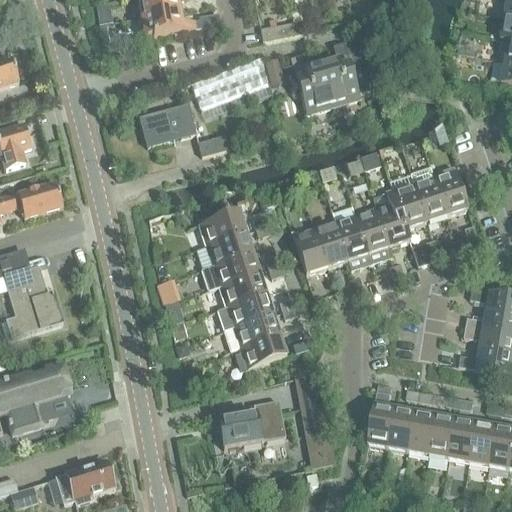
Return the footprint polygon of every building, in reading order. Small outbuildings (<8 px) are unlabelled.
[(193,0),(192,0),(149,0),(136,2),(140,23),(178,16),(176,3),(193,0)] [(180,27),(178,16),(140,23),(143,43),(199,34),(197,24),(180,27)] [(500,45),(508,47),(508,46),(511,47),(511,24),(504,23),(500,45)] [(301,26),(292,28),(295,40),(304,39),(301,26)] [(261,46),(295,40),(292,28),(259,34),(261,46)] [(109,29),(99,31),(103,51),(108,50),(112,49),(109,29)] [(335,68),(317,72),(327,115),(355,109),(352,100),(369,95),(358,51),(342,48),(331,51),(335,68)] [(0,93),(17,88),(10,63),(0,66),(0,93)] [(279,86),(274,63),(262,66),(268,89),(279,86)] [(266,102),(258,64),(190,90),(204,126),(266,102)] [(511,91),(511,68),(504,67),(500,89),(511,91)] [(299,121),(327,115),(317,72),(299,76),(301,82),(291,84),(299,121)] [(138,123),(144,145),(146,153),(195,140),(187,110),(138,123)] [(0,161),(1,161),(4,172),(23,166),(20,156),(30,153),(23,130),(0,136),(0,161)] [(199,162),(227,155),(223,142),(196,148),(199,162)] [(408,181),(411,188),(424,228),(445,221),(432,181),(429,174),(408,181)] [(452,174),(432,181),(445,221),(466,215),(452,174)] [(23,224),(62,213),(54,188),(0,203),(0,218),(20,213),(23,224)] [(389,195),(393,206),(394,206),(404,235),(424,228),(411,188),(389,195)] [(408,246),(404,235),(394,206),(393,206),(373,213),(386,253),(408,246)] [(386,254),(386,253),(373,213),(353,220),(369,270),(389,263),(386,254)] [(330,221),(332,227),(345,267),(348,277),(369,270),(353,220),(351,214),(330,221)] [(197,236),(203,252),(244,238),(237,217),(196,231),(197,236)] [(250,227),(253,235),(265,231),(263,223),(250,227)] [(332,227),(311,233),(324,274),(345,267),(332,227)] [(268,239),(265,231),(253,235),(256,243),(268,239)] [(303,281),(324,274),(311,233),(290,240),(303,281)] [(203,252),(209,273),(250,259),(244,238),(203,252)] [(469,255),(478,252),(474,240),(465,243),(469,255)] [(424,249),(427,258),(438,255),(435,245),(424,249)] [(441,264),(438,255),(427,258),(430,267),(441,264)] [(0,283),(2,283),(23,277),(17,257),(0,261),(0,283)] [(204,297),(216,293),(257,279),(250,259),(209,273),(198,277),(204,297)] [(264,268),(266,276),(279,272),(276,264),(264,268)] [(387,273),(390,283),(401,279),(398,270),(387,273)] [(281,280),(279,272),(266,276),(269,284),(281,280)] [(37,273),(23,277),(2,283),(14,323),(4,326),(10,343),(60,328),(54,311),(50,313),(37,273)] [(216,293),(223,314),(264,300),(257,279),(216,293)] [(404,289),(401,279),(390,283),(393,292),(404,289)] [(346,287),(349,296),(360,293),(357,283),(346,287)] [(363,302),(360,293),(349,296),(352,306),(363,302)] [(487,310),(486,318),(511,322),(511,301),(471,295),(469,306),(487,310)] [(223,314),(230,334),(271,320),(264,300),(223,314)] [(316,318),(324,315),(320,302),(312,305),(316,318)] [(277,309),(280,317),(292,313),(289,305),(277,309)] [(295,321),(292,313),(280,317),(282,325),(295,321)] [(466,324),(465,334),(511,342),(511,322),(486,318),(484,327),(466,324)] [(227,358),(236,355),(277,341),(271,320),(230,334),(220,337),(227,358)] [(182,328),(170,332),(174,345),(186,342),(182,328)] [(481,347),(479,356),(511,361),(511,342),(465,334),(463,344),(481,347)] [(284,362),(277,341),(236,355),(243,375),(284,362)] [(293,358),(306,354),(303,346),(291,350),(293,358)] [(185,349),(174,352),(178,364),(189,360),(185,349)] [(511,381),(511,361),(479,356),(478,365),(460,362),(458,373),(511,381)] [(0,389),(0,419),(5,418),(11,440),(42,431),(41,427),(52,424),(46,405),(69,398),(61,371),(0,389)] [(388,402),(390,392),(378,390),(376,400),(388,401),(388,402)] [(405,405),(418,407),(420,397),(406,395),(405,405)] [(432,399),(420,397),(418,407),(430,409),(432,399)] [(367,451),(388,455),(396,414),(386,412),(388,401),(376,400),(367,451)] [(445,412),(458,414),(460,405),(446,402),(445,412)] [(321,405),(298,409),(305,446),(329,441),(328,438),(321,405)] [(472,407),(460,405),(458,414),(470,416),(472,407)] [(254,419),(217,425),(223,455),(260,448),(260,447),(284,443),(282,430),(278,408),(253,412),(254,419)] [(485,419),(499,422),(500,412),(486,409),(485,419)] [(511,414),(500,412),(499,422),(510,424),(511,414)] [(388,455),(409,458),(416,417),(396,414),(388,455)] [(409,458),(429,462),(436,421),(416,417),(409,458)] [(429,462),(449,466),(456,425),(436,421),(429,462)] [(449,466),(469,469),(477,428),(456,425),(449,466)] [(469,469),(489,473),(497,432),(477,428),(469,469)] [(489,473),(509,476),(511,459),(511,434),(497,432),(489,473)] [(109,482),(111,478),(109,473),(105,471),(104,467),(65,479),(65,480),(54,484),(63,511),(74,507),(75,511),(92,506),(90,500),(112,493),(109,482)] [(307,490),(317,488),(315,479),(305,480),(307,490)] [(0,499),(16,494),(13,484),(0,488),(0,499)] [(9,499),(12,511),(24,511),(37,508),(32,492),(9,499)]
